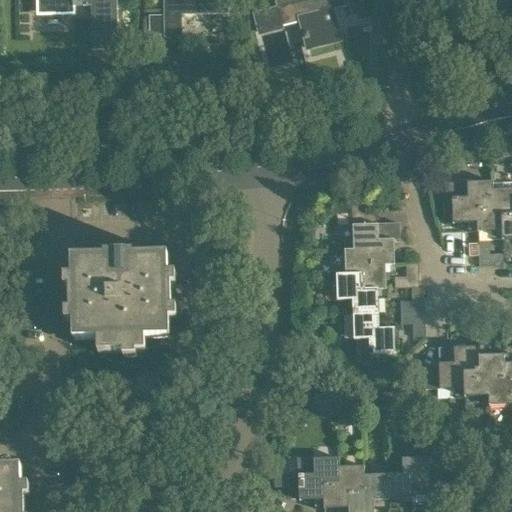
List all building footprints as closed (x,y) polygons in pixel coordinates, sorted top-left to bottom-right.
[(91,7),(92,51),(117,50),(116,0),(36,0),(36,15),(72,14),(71,7),(91,7)] [(163,0),(164,18),(164,34),(164,38),(182,38),(182,15),(229,14),(228,0),(163,0)] [(276,0),(279,10),(255,16),(260,35),(284,29),(282,22),(301,17),(310,50),(342,42),(334,10),(344,7),(342,0),(276,0)] [(162,16),(149,16),(149,36),(163,35),(162,16)] [(103,64),(104,78),(118,78),(117,64),(103,64)] [(114,106),(115,119),(137,119),(137,105),(114,106)] [(453,224),(477,224),(478,224),(477,207),(493,207),(493,191),(493,182),(448,183),(449,200),(452,200),(453,224)] [(478,233),(502,232),(503,232),(502,215),(511,214),(511,189),(493,191),(493,207),(477,207),(478,224),(477,224),(478,233)] [(352,202),(352,215),(365,214),(364,202),(352,202)] [(503,232),(502,232),(502,241),(511,240),(511,214),(502,215),(503,232)] [(395,266),(394,240),(399,240),(398,225),(378,226),(377,226),(352,226),(353,251),(369,251),(369,267),(386,266),(386,267),(395,266)] [(466,245),(466,257),(479,257),(479,244),(466,245)] [(344,251),(345,275),(345,276),(361,276),(361,291),(378,290),(378,291),(387,291),(386,267),(386,266),(369,267),(369,251),(353,251),(344,251)] [(491,256),(491,268),(504,267),(503,255),(491,256)] [(74,341),(98,340),(98,351),(145,350),(145,339),(170,339),(167,256),(71,258),(74,341)] [(407,265),(407,278),(419,277),(419,265),(407,265)] [(352,300),(353,315),(379,314),(378,291),(378,290),(361,291),(361,276),(345,276),(345,275),(336,276),(337,301),(352,300)] [(412,289),(412,302),(425,301),(425,288),(412,289)] [(379,314),(353,315),(354,340),(369,340),(370,355),(396,354),(395,329),(379,329),(379,314)] [(413,325),(413,338),(426,337),(426,325),(413,325)] [(511,338),(511,326),(503,327),(503,339),(511,338)] [(425,391),(464,390),(465,390),(464,374),(480,373),(480,357),(481,356),(480,348),(454,349),(454,352),(439,353),(439,369),(425,369),(425,391)] [(464,398),(489,398),(489,397),(489,380),(505,380),(504,364),(505,364),(505,356),(481,356),(480,357),(480,373),(464,374),(465,390),(464,390),(464,398)] [(489,406),(511,405),(511,364),(505,364),(504,364),(505,380),(489,380),(489,397),(489,398),(489,406)] [(403,474),(387,475),(388,501),(411,500),(411,505),(429,505),(428,458),(402,459),(403,474)] [(300,501),(324,500),(323,484),(338,483),(338,467),(340,467),(339,459),(313,460),(314,475),(299,476),(300,501)] [(0,468),(0,511),(22,511),(21,467),(0,468)] [(324,509),(348,509),(347,492),(364,492),(363,476),(364,476),(364,467),(340,467),(338,467),(338,483),(323,484),(324,500),(324,509)] [(347,492),(348,509),(349,509),(348,511),(374,511),(374,501),(388,501),(387,475),(364,476),(363,476),(364,492),(347,492)] [(274,476),(274,489),(287,488),(287,476),(274,476)]
